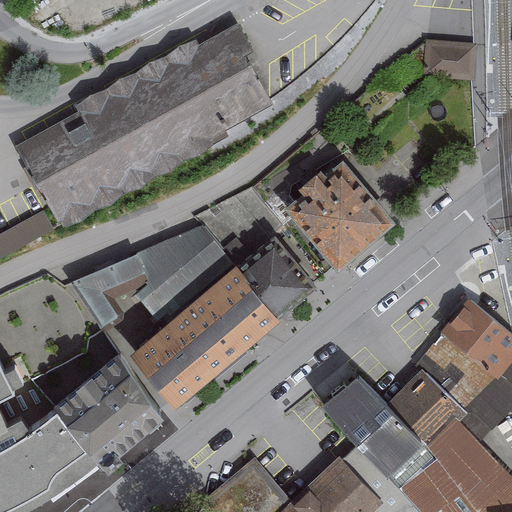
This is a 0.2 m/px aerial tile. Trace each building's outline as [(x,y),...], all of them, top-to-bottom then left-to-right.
[(252,51),(236,24),(198,46),(193,39),(73,108),(76,113),(14,149),(59,227),(272,104),(244,56),(252,51)] [(473,47),(425,43),(422,77),(471,81),(473,47)] [(392,221),(341,160),(323,175),(319,171),(298,188),(302,193),(284,208),(335,269),(392,221)] [(101,293),(140,278),(148,287),(135,297),(160,327),(131,351),(176,405),(280,320),(274,313),(307,286),(274,246),(242,272),(236,264),(230,269),(197,230),(73,283),(105,330),(121,320),(101,293)] [(0,396),(34,379),(87,352),(85,331),(56,274),(0,302),(0,396)] [(496,383),(511,363),(511,336),(469,300),(439,335),(441,336),(492,380),(496,383)] [(441,336),(414,366),(421,373),(465,411),(492,380),(441,336)] [(115,355),(52,405),(98,463),(161,413),(115,355)] [(421,373),(388,406),(419,441),(429,449),(465,414),(465,411),(421,373)] [(388,406),(359,374),(322,406),(382,473),(419,441),(388,406)] [(0,396),(0,511),(23,511),(39,504),(98,463),(52,405),(34,379),(0,396)] [(373,511),(382,504),(339,458),(292,501),(254,459),(203,506),(208,511),(373,511)]
